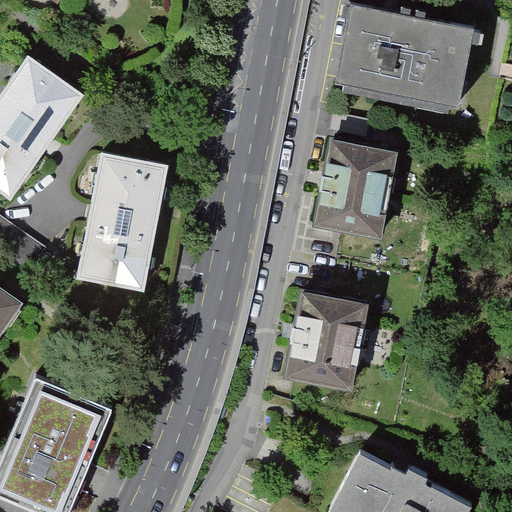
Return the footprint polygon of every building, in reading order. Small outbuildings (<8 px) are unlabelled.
[(377,0),(354,0),(338,82),(460,106),(477,20),(377,0)] [(27,70),(0,108),(0,188),(13,198),(79,106),(27,70)] [(370,120),(334,114),(331,128),(367,135),(370,120)] [(336,138),(317,229),(343,234),(381,242),(400,152),(336,138)] [(90,239),(82,277),(145,290),(170,174),(137,167),(123,164),(108,160),(98,206),(90,239)] [(47,250),(2,217),(0,219),(0,252),(29,273),(47,250)] [(0,284),(0,333),(23,300),(0,284)] [(290,373),(352,385),(370,300),(347,296),(307,288),(290,373)] [(44,370),(0,471),(0,489),(51,511),(71,511),(92,464),(119,402),(44,370)] [(496,439),(484,436),(480,447),(493,450),(496,439)] [(366,448),(333,511),(469,511),(474,503),(444,488),(366,448)]
